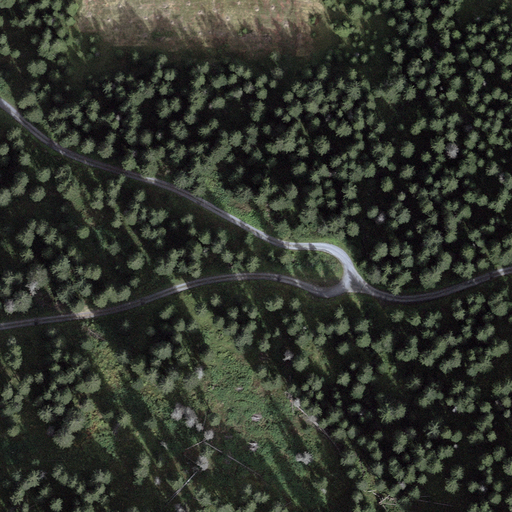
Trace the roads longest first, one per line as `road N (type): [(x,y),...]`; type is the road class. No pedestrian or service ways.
road 1 (track): [(0,323),(118,305),(206,276),(272,275),(327,290),(351,282),(345,259),(333,250),(275,241),(176,186),(80,159),(0,102)]
road 2 (track): [(511,269),(413,298),(351,282)]
